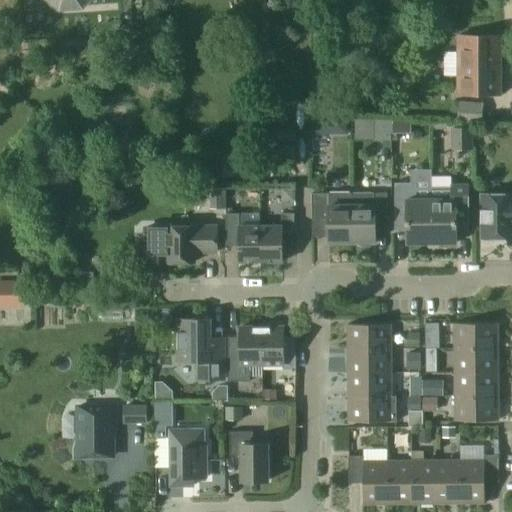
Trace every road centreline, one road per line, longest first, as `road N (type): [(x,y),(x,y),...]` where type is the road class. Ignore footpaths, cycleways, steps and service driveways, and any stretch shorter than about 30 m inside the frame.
road 1 (residential): [(316,294),(305,510)]
road 2 (residential): [(511,278),(469,278),(452,288),(361,289),(334,281),(316,294)]
road 3 (residential): [(172,290),(316,294)]
road 4 (residential): [(174,511),(305,510)]
